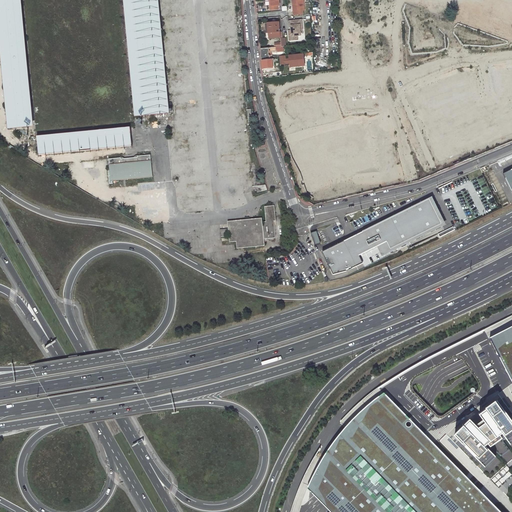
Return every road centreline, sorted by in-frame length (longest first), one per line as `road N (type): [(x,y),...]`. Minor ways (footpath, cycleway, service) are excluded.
road 1 (trunk): [(511,239),(307,327),(131,373),(0,394)]
road 2 (trunk): [(0,411),(274,355),(511,258)]
road 3 (trunk): [(447,254),(319,295),(269,294),(121,228),(33,209),(0,187)]
road 4 (residential): [(247,0),(257,94),(297,216),(419,187),(511,148)]
road 5 (trunk): [(104,411),(286,367),(479,292)]
road 6 (trunk): [(447,254),(289,316),(78,365)]
road 7 (trunk): [(104,411),(209,402),(250,416),(265,447),(263,470),(251,490),(224,506),(186,501),(134,441)]
road 8 (trunk): [(80,351),(68,283),(94,252),(129,245),(149,253),(170,280),(171,302),(149,341),(78,365)]
road 9 (trunk): [(261,511),(289,442),(330,384),(357,359),(479,292)]
road 10 (primary): [(80,351),(0,210)]
road 11 (trunk): [(44,511),(23,486),(26,447),(47,430),(104,411)]
